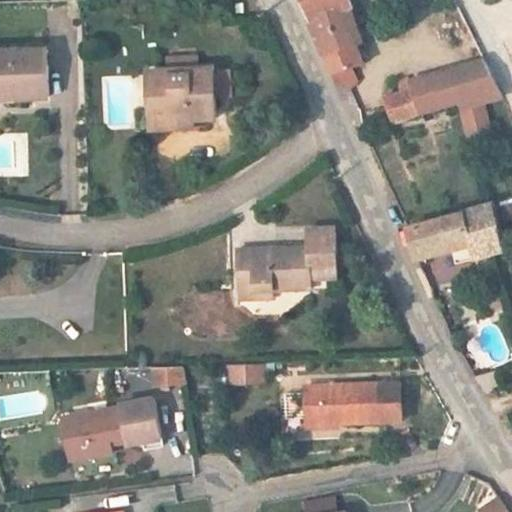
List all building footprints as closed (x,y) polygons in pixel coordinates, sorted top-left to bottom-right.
[(291,0),(329,78),(346,72),(356,68),(343,33),(349,31),(338,0),(291,0)] [(0,109),(10,109),(10,104),(43,103),(41,55),(0,56),(0,109)] [(163,64),(163,76),(188,75),(187,62),(163,64)] [(346,72),(329,78),(332,84),(346,97),(354,94),(346,72)] [(406,95),(415,119),(458,107),(467,105),(455,72),(403,87),(406,95)] [(139,79),(139,84),(142,138),(184,135),(184,127),(208,126),(207,106),(221,104),(220,77),(206,78),(205,74),(188,75),(163,76),(139,79)] [(415,119),(406,95),(378,103),(385,127),(415,119)] [(477,102),(467,105),(477,135),(485,132),(477,102)] [(467,105),(458,107),(469,137),(477,135),(467,105)] [(406,229),(419,270),(428,267),(430,272),(449,268),(452,279),(503,268),(487,199),(462,206),(463,213),(406,229)] [(248,299),(266,298),(304,296),(303,283),(330,281),(328,232),(302,233),(303,253),(230,257),(231,308),(247,307),(248,299)] [(499,319),(491,283),(477,286),(486,321),(499,319)] [(248,299),(247,307),(266,306),(266,298),(248,299)] [(261,370),(230,371),(231,389),(261,388),(261,370)] [(180,373),(149,374),(150,394),(181,392),(180,373)] [(303,427),(378,425),(377,389),(302,390),(303,427)] [(127,442),(128,448),(129,450),(145,448),(146,457),(162,453),(152,405),(119,411),(120,414),(82,419),(89,463),(113,459),(111,451),(110,444),(127,442)] [(111,451),(128,448),(127,442),(110,444),(111,451)] [(481,511),(509,511),(499,495),(478,507),(481,511)]
